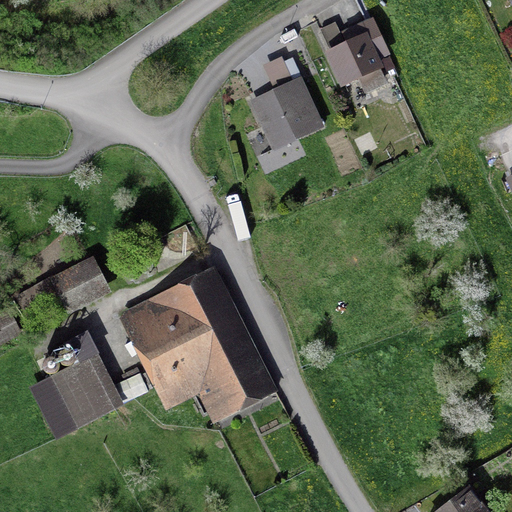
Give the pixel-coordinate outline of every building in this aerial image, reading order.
[(363,33),(328,50),(351,98),(386,81),(363,33)] [(274,92),(250,102),(272,152),(324,130),(293,59),(285,63),(283,58),(263,67),(274,92)] [(112,295),(93,259),(51,280),(49,281),(61,303),(68,317),(112,295)] [(215,268),(118,316),(166,413),(198,397),(212,426),(277,394),(215,268)] [(50,279),(14,298),(26,321),(61,303),(49,281),(51,280),(50,279)] [(0,346),(22,337),(7,305),(0,307),(0,346)] [(123,405),(149,393),(137,368),(120,376),(123,382),(114,386),(89,333),(66,344),(77,366),(30,389),(55,441),(124,408),(123,405)] [(430,511),(477,511),(462,489),(430,511)]
